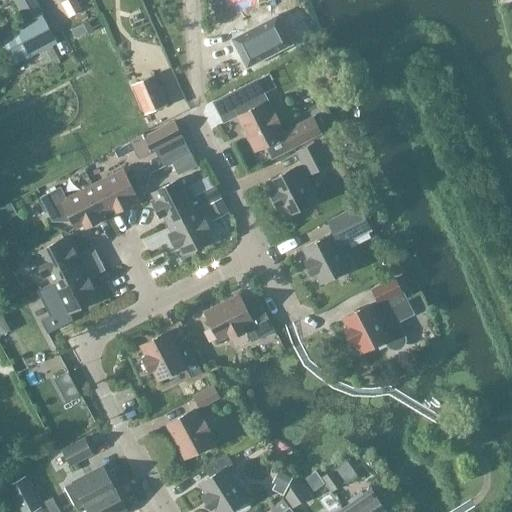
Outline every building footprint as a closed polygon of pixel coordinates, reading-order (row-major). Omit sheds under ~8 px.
[(14,0),(26,22),(43,13),(35,0),(14,0)] [(82,10),(76,0),(66,0),(60,3),(68,18),(82,10)] [(56,43),(42,15),(0,36),(0,42),(12,66),(56,43)] [(277,16),(231,40),(247,68),(293,44),(277,16)] [(145,114),(167,104),(154,75),(132,84),(145,114)] [(261,96),(254,82),(236,91),(244,105),(261,96)] [(264,102),(237,116),(255,151),(266,146),(272,159),(321,133),(313,117),(295,126),(296,129),(282,136),(277,127),(281,125),(275,113),(274,111),(270,113),(264,102)] [(155,150),(163,146),(170,158),(187,150),(180,137),(184,135),(177,121),(148,135),(155,150)] [(313,202),(308,192),(313,190),(306,176),(308,175),(330,164),(318,141),(297,152),(303,164),(296,168),(268,181),(286,216),(313,202)] [(197,165),(191,154),(173,163),(178,174),(197,165)] [(123,170),(92,186),(106,213),(115,208),(117,212),(130,205),(128,201),(137,197),(123,170)] [(184,188),(179,179),(152,193),(157,202),(153,204),(160,217),(164,215),(168,224),(195,210),(221,197),(215,186),(194,197),(188,186),(184,188)] [(106,213),(92,186),(66,199),(60,187),(40,198),(52,221),(67,213),(75,229),(84,224),(86,228),(99,221),(97,217),(106,213)] [(221,199),(207,206),(214,221),(229,214),(221,199)] [(334,233),(303,249),(321,284),(348,270),(343,260),(347,258),(341,246),(369,231),(356,207),(328,221),(334,233)] [(195,210),(168,224),(172,232),(168,234),(175,248),(179,246),(184,255),(211,241),(206,232),(210,230),(203,217),(199,219),(195,210)] [(63,238),(36,252),(41,261),(37,263),(44,277),(48,275),(52,283),(79,269),(75,261),(78,259),(71,245),(68,247),(63,238)] [(52,283),(38,291),(51,316),(41,321),(47,334),(57,328),(73,320),(69,313),(95,300),(90,291),(94,289),(87,276),(83,278),(79,269),(52,283)] [(370,305),(343,318),(361,353),(386,340),(388,344),(391,347),(395,349),(399,348),(403,345),(404,341),(403,336),(396,322),(413,313),(395,278),(372,290),(378,303),(371,307),(370,305)] [(208,320),(190,329),(204,356),(223,346),(219,339),(229,334),(231,338),(245,332),(243,328),(244,327),(252,342),(260,337),(261,338),(275,331),(258,299),(245,306),(239,295),(204,313),(208,320)] [(202,373),(189,348),(178,353),(168,332),(140,346),(146,356),(142,358),(149,372),(153,370),(158,381),(185,367),(191,378),(202,373)] [(193,396),(200,408),(219,397),(213,386),(193,396)] [(203,418),(199,420),(193,410),(167,424),(185,459),(212,444),(206,434),(210,432),(203,418)] [(63,451),(70,465),(91,453),(84,439),(63,451)] [(228,511),(246,501),(240,490),(244,488),(235,475),(232,478),(226,468),(232,463),(225,453),(203,467),(210,477),(200,484),(217,511),(228,511)] [(103,467),(65,487),(76,509),(85,505),(115,489),(103,467)] [(343,484),(332,470),(321,478),(331,493),(343,484)] [(29,511),(30,511),(40,507),(24,478),(7,486),(16,504),(23,500),(29,511)] [(309,497),(296,478),(285,498),(293,509),(309,497)] [(119,487),(115,489),(85,505),(88,511),(125,511),(127,511),(122,502),(126,500),(119,487)] [(386,511),(371,490),(364,495),(361,492),(348,501),(350,505),(343,510),(344,511),(386,511)]
